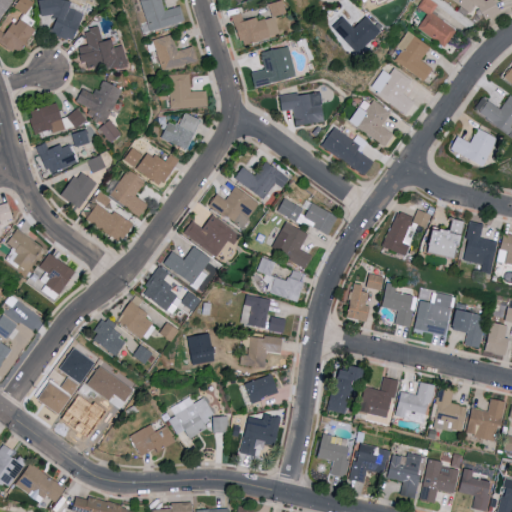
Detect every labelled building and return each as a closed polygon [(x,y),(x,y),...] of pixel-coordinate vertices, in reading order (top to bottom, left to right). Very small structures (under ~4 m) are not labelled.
[(0,0),(0,22),(12,0),(0,0)] [(52,32),(73,41),(85,14),(71,8),(72,5),(60,0),(46,0),(41,11),(57,18),(52,32)] [(140,0),(148,31),(186,22),(182,6),(165,10),(162,0),(140,0)] [(271,2),(272,16),(287,14),(285,0),(271,2)] [(418,28),(445,46),(457,28),(433,13),(437,6),(428,0),(422,0),(418,7),(428,14),(418,28)] [(233,14),(242,46),(281,35),(276,16),(259,21),(258,17),(244,21),(241,12),(233,14)] [(276,16),(281,31),(292,28),(288,13),(276,16)] [(344,16),(332,27),(356,53),(381,31),(367,16),(354,27),(344,16)] [(2,44),(23,53),(35,27),(15,18),(2,44)] [(124,45),(115,47),(114,39),(104,41),(101,27),(85,30),(89,45),(81,47),(85,66),(106,62),(108,69),(128,65),(124,45)] [(395,61),(425,80),(433,68),(422,61),(430,47),(407,32),(397,47),(402,50),(395,61)] [(198,61),(194,46),(177,51),(172,34),(153,39),(162,71),(198,61)] [(262,52),(266,69),(252,72),(256,87),(298,77),(290,46),(262,52)] [(511,65),(510,64),(500,76),(511,85),(511,65)] [(382,70),(370,90),(408,113),(415,101),(404,95),(412,81),(393,69),(390,74),(382,70)] [(191,91),(191,74),(168,75),(170,108),(209,106),(208,90),(191,91)] [(87,115),(106,124),(123,89),(104,79),(96,94),(83,88),(77,101),(91,108),(87,115)] [(280,95),(281,111),(294,109),(296,125),(325,122),(323,91),(280,95)] [(469,107),(507,134),(511,126),(511,96),(508,94),(497,109),(477,95),(469,107)] [(383,126),(392,112),(373,100),(366,111),(358,107),(349,122),(387,145),(394,133),(383,126)] [(37,135),(85,122),(82,111),(62,116),(59,103),(31,110),(37,135)] [(161,138),(188,150),(202,119),(185,112),(179,127),(168,121),(161,138)] [(112,142),(122,134),(111,119),(100,128),(112,142)] [(322,147),(367,175),(375,161),(357,149),(360,144),(334,127),(322,147)] [(468,142),(452,135),(445,150),(480,166),(493,137),(474,128),(468,142)] [(73,134),(77,147),(91,142),(87,129),(73,134)] [(78,164),(71,143),(49,150),(46,143),(39,145),(48,173),(78,164)] [(133,148),(126,160),(139,168),(146,156),(133,148)] [(138,169),(163,185),(180,161),(170,154),(165,162),(150,151),(138,169)] [(107,167),(101,155),(88,161),(93,173),(107,167)] [(236,177),(264,199),(276,182),(283,188),(290,178),(267,161),(255,175),(244,167),(236,177)] [(63,197),(82,208),(98,181),(79,170),(63,197)] [(112,199),(144,214),(149,202),(137,197),(145,179),(126,170),(112,199)] [(210,206),(245,227),(260,202),(235,186),(227,199),(217,194),(210,206)] [(305,209),(284,198),(277,211),(298,222),(305,209)] [(0,230),(19,220),(7,199),(0,203),(0,230)] [(328,235),(338,216),(312,202),(304,217),(314,223),(312,226),(328,235)] [(126,240),(135,223),(98,203),(88,219),(126,240)] [(424,229),(429,214),(415,210),(410,224),(424,229)] [(217,256),(228,240),(234,245),(241,234),(213,215),(204,228),(193,220),(184,233),(217,256)] [(449,257),(455,220),(446,219),(444,231),(424,228),(420,253),(449,257)] [(488,274),(494,241),(477,237),(480,224),(468,221),(460,260),(479,264),(478,272),(488,274)] [(313,255),(301,250),(309,233),(284,222),(271,251),(308,267),(313,255)] [(8,245),(20,251),(14,262),(31,270),(44,244),(16,230),(8,245)] [(502,263),(511,265),(511,231),(511,235),(501,232),(496,249),(504,251),(502,263)] [(185,259),(172,251),(164,263),(193,284),(212,258),(194,246),(185,259)] [(42,290),(57,300),(76,270),(50,253),(38,271),(42,274),(39,280),(46,284),(42,290)] [(298,301),(306,274),(291,270),(288,280),(272,276),(276,261),(261,257),(257,271),(265,274),(263,282),(272,285),(270,293),(298,301)] [(174,314),(183,300),(170,291),(173,286),(164,279),(169,273),(160,267),(142,292),(174,314)] [(382,277),(367,273),(364,287),(378,290),(382,277)] [(410,327),(415,296),(394,293),(395,284),(383,282),(379,307),(395,310),(392,324),(410,327)] [(344,318),(364,322),(367,305),(363,304),(366,292),(358,291),(359,285),(351,283),(344,318)] [(444,335),(450,295),(431,292),(429,302),(416,300),(411,329),(444,335)] [(149,313),(140,306),(143,301),(136,295),(118,319),(143,338),(155,323),(146,316),(149,313)] [(270,298),(245,295),(242,324),(266,327),(270,298)] [(478,348),(485,316),(452,310),(448,329),(465,332),(462,345),(478,348)] [(19,325),(4,314),(0,319),(0,332),(8,339),(19,325)] [(269,330),(289,335),(292,321),(272,316),(269,330)] [(129,340),(104,320),(91,336),(116,356),(129,340)] [(172,341),(179,330),(168,322),(161,333),(172,341)] [(507,325),(488,322),(482,350),(501,354),(507,325)] [(248,361),(267,362),(267,352),(283,353),(283,337),(249,336),(248,361)] [(0,367),(13,350),(0,339),(0,367)] [(126,402),(135,387),(100,366),(88,386),(112,400),(115,395),(126,402)] [(343,413),(345,398),(354,399),(358,368),(342,366),(341,370),(331,369),(325,411),(343,413)] [(251,402),(279,394),(274,374),(246,382),(251,402)] [(61,388),(49,382),(39,401),(62,413),(79,383),(67,377),(61,388)] [(355,411),(384,417),(388,397),(392,398),(396,380),(381,377),(378,390),(360,386),(355,411)] [(423,423),(431,385),(417,382),(414,395),(397,392),(392,417),(423,423)] [(171,407),(175,416),(169,419),(177,434),(185,430),(189,437),(210,426),(206,419),(214,414),(205,397),(194,403),(190,397),(171,407)] [(67,421),(98,441),(118,412),(111,407),(106,415),(82,399),(67,421)] [(502,401),(487,399),(485,410),(467,408),(463,435),(487,439),(489,424),(498,425),(502,401)] [(241,453),(260,456),(262,443),(276,446),(282,417),(265,414),(264,419),(249,416),(241,453)] [(214,433),(229,432),(229,416),(214,417),(214,433)] [(155,431),(152,424),(131,436),(142,458),(175,440),(167,425),(155,431)] [(330,460),(328,474),(341,477),(348,440),(318,433),(314,457),(330,460)] [(0,481),(11,488),(27,461),(14,453),(16,451),(3,443),(0,448),(0,481)] [(348,480),(362,483),(364,470),(382,474),(387,449),(356,443),(348,480)] [(397,495),(412,498),(420,455),(405,453),(404,457),(389,454),(385,479),(400,482),(397,495)] [(432,502),(434,491),(451,494),(455,469),(438,466),(439,462),(425,459),(418,500),(432,502)] [(67,486),(30,464),(17,487),(39,500),(42,495),(57,503),(67,486)] [(469,478),(471,470),(460,468),(456,493),(471,495),(469,508),(484,511),(488,481),(469,478)] [(511,479),(502,478),(495,511),(510,511),(511,504),(511,503),(511,479)] [(193,511),(194,502),(171,503),(171,509),(153,509),(153,511),(193,511)]
